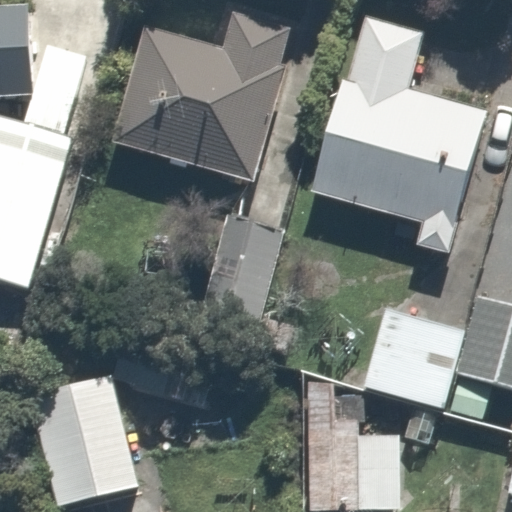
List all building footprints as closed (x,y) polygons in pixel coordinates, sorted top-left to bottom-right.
[(296,45),(173,0),(155,0),(102,147),(240,198),(296,45)] [(0,85),(25,85),(24,8),(0,8),(0,85)] [(433,40),(368,21),(316,198),(426,229),(421,246),(454,255),(496,109),(419,86),(433,40)] [(75,139),(0,120),(0,275),(39,285),(75,139)] [(511,207),(505,205),(459,331),(387,305),(358,383),(491,431),(504,394),(511,396),(511,207)] [(107,376),(30,394),(57,509),(133,491),(107,376)] [(401,423),(320,418),(315,500),(396,505),(401,423)] [(511,497),(511,468),(503,495),(511,497)]
